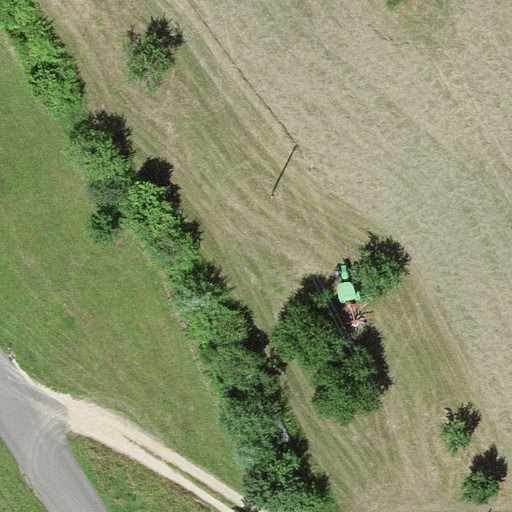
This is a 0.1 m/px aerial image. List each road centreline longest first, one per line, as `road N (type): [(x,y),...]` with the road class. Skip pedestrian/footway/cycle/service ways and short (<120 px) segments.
road 1 (track): [(5,396),(74,416),(241,511)]
road 2 (tertiary): [(0,389),(77,511)]
